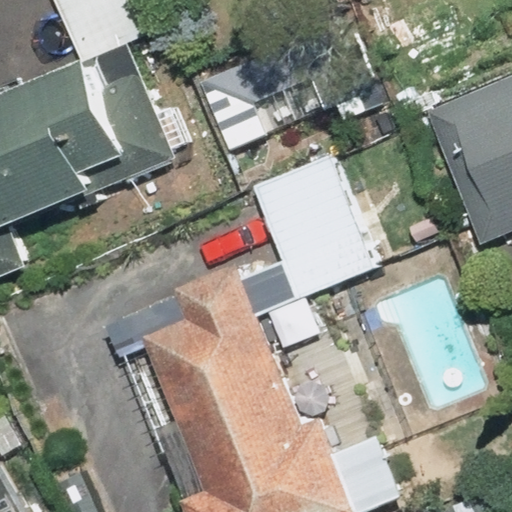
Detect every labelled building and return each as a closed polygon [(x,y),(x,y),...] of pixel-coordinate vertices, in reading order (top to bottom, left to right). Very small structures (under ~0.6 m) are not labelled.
[(164,32),(150,0),(52,0),(73,51),(0,80),(0,282),(36,268),(16,220),(176,156),(131,45),(164,32)] [(331,111),(370,96),(342,26),(232,70),(241,92),(220,101),(246,168),(276,156),(268,136),(282,131),(270,101),(319,82),(331,111)] [(511,72),(435,105),(492,237),(511,228),(511,72)] [(145,298),(232,511),(389,511),(436,493),(408,424),(364,442),(311,314),(413,272),(358,140),(269,177),(294,237),(145,298)] [(57,511),(0,411),(0,511),(57,511)]
